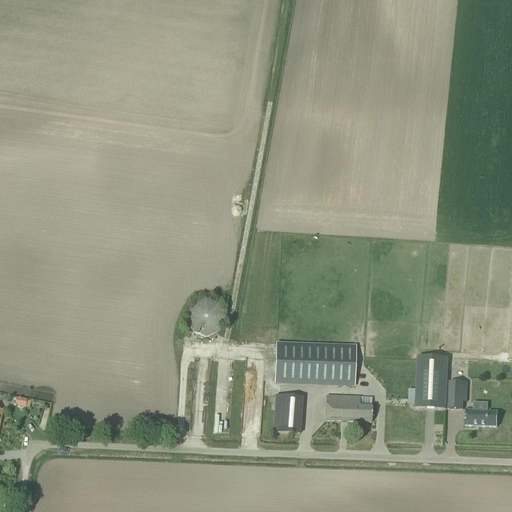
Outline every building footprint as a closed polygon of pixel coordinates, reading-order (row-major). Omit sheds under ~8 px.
[(204,300),(192,306),(186,320),(192,334),(206,340),(220,334),(225,319),(219,306),(204,300)] [(354,388),(356,346),(276,343),(274,385),(354,388)] [(446,358),(418,357),(415,408),(444,409),(446,358)] [(462,403),(466,403),(467,384),(448,383),(447,410),(462,411),(462,403)] [(275,396),(272,434),(299,435),(301,398),(275,396)] [(325,422),(371,424),(372,407),(358,406),(358,398),(326,397),(325,422)] [(16,399),(15,405),(17,405),(17,407),(25,408),(26,402),(26,401),(16,399)] [(464,427),(497,428),(497,413),(487,413),(473,413),(473,411),(465,411),(464,427)]
